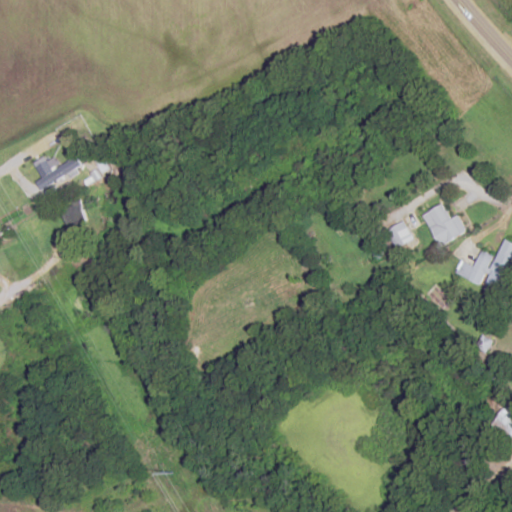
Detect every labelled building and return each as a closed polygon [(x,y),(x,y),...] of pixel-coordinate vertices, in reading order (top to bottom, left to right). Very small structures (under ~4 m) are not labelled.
[(54,170),(48,159),(38,165),(45,176),(38,181),(48,197),(88,173),(78,156),(54,170)] [(425,213),(442,245),(468,230),(460,214),(453,218),(445,203),(425,213)] [(416,239),(406,220),(389,229),(398,248),(416,239)] [(476,266),(461,259),(455,272),(484,285),(483,287),(502,296),(511,273),(511,240),(507,238),(498,257),(483,250),(476,266)] [(511,402),(495,418),(511,436),(511,435),(511,402)]
